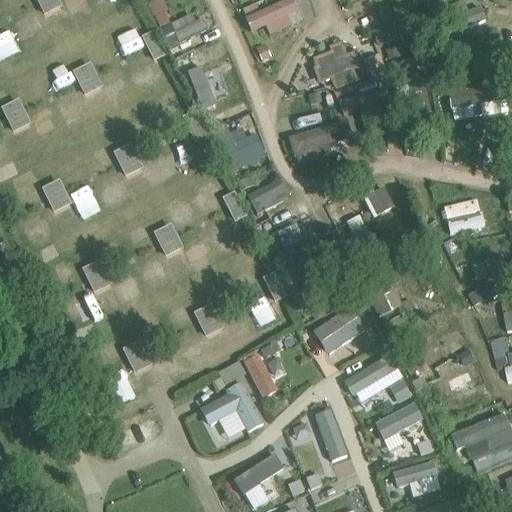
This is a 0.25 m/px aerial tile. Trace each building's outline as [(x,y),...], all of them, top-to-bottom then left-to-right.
[(52,0),(31,0),(37,13),(55,5),(52,0)] [(163,0),(156,0),(150,2),(157,27),(169,24),(163,0)] [(266,27),(270,36),(304,21),(294,0),(287,0),(246,18),(252,33),(266,27)] [(373,31),(379,48),(418,35),(408,3),(393,8),(398,23),(373,31)] [(196,12),(166,26),(175,45),(205,32),(196,12)] [(151,32),(139,37),(151,61),(162,55),(151,32)] [(312,54),(320,83),(332,80),(336,95),(360,89),(355,69),(357,69),(350,44),(312,54)] [(364,60),(372,84),(389,79),(381,54),(364,60)] [(86,65),(68,74),(79,95),(96,87),(86,65)] [(455,106),(456,118),(487,116),(486,104),(500,103),(498,86),(464,89),(465,105),(455,106)] [(357,96),(364,126),(383,122),(376,91),(357,96)] [(343,116),(359,110),(355,96),(339,102),(343,116)] [(14,101),(0,107),(0,117),(6,131),(24,123),(14,101)] [(189,112),(177,118),(189,141),(201,135),(189,112)] [(330,144),(352,140),(349,124),(290,134),(295,163),(332,157),(330,144)] [(258,130),(222,139),(230,169),(266,160),(258,130)] [(127,145),(109,154),(119,175),(137,167),(127,145)] [(256,214),(288,201),(280,179),(247,192),(256,214)] [(54,182),(37,190),(47,212),(64,203),(54,182)] [(386,189),(365,199),(374,218),(395,208),(386,189)] [(232,193),(220,199),(232,222),(243,216),(232,193)] [(445,206),(449,233),(484,229),(480,202),(445,206)] [(347,222),(362,255),(376,249),(361,216),(347,222)] [(296,224),(270,236),(293,283),(319,271),(296,224)] [(166,225),(149,234),(159,255),(177,247),(166,225)] [(511,279),(504,255),(485,262),(497,299),(511,293),(511,279)] [(97,261),(80,270),(90,291),(108,283),(97,261)] [(272,274),(261,280),(272,303),(284,297),(272,274)] [(208,306),(190,315),(201,336),(218,328),(208,306)] [(350,307),(313,333),(328,356),(365,330),(350,307)] [(503,339),(492,341),(495,357),(506,355),(503,339)] [(137,343),(119,351),(130,373),(147,364),(137,343)] [(456,380),(479,371),(472,352),(449,360),(456,380)] [(262,400),(278,394),(260,353),(244,359),(262,400)] [(511,354),(496,358),(499,370),(504,368),(508,384),(511,382),(511,354)] [(345,382),(354,398),(398,372),(388,357),(345,382)] [(220,373),(227,386),(247,376),(240,362),(220,373)] [(449,363),(436,367),(439,379),(453,376),(449,363)] [(392,386),(396,403),(412,399),(408,382),(392,386)] [(449,421),(485,404),(475,382),(438,399),(449,421)] [(247,387),(200,407),(209,427),(239,414),(247,434),(264,427),(247,387)] [(375,424),(383,441),(424,421),(415,404),(375,424)] [(317,416),(330,463),(347,458),(333,411),(317,416)] [(477,474),(511,461),(511,425),(508,415),(452,435),(457,450),(467,447),(477,474)] [(259,485),(284,470),(275,455),(234,480),(252,511),(269,502),(259,485)] [(398,488),(409,485),(413,499),(442,490),(434,462),(394,474),(398,488)] [(465,511),(460,498),(422,511),(465,511)]
